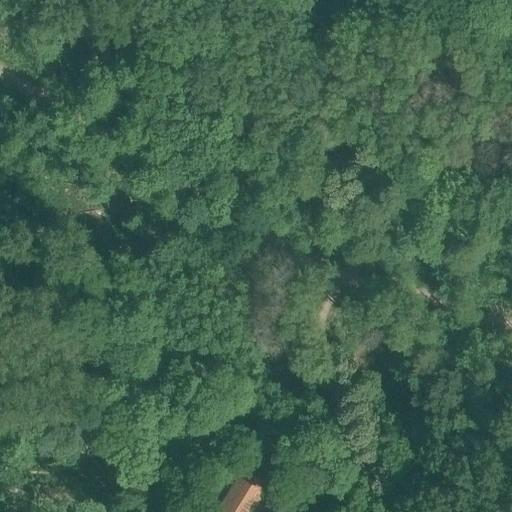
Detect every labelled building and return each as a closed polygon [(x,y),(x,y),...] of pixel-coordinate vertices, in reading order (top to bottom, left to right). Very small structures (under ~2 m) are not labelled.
[(51,0),(3,0),(48,47),(73,23),(51,0)] [(300,0),(299,3),(281,36),(316,54),(345,0),(359,0),(371,6),(373,0),(300,0)] [(511,48),(502,67),(511,72),(511,48)] [(230,135),(206,175),(254,205),(279,164),(230,135)] [(398,147),(396,222),(436,223),(439,148),(398,147)] [(241,472),(216,511),(253,511),(269,487),(241,472)]
